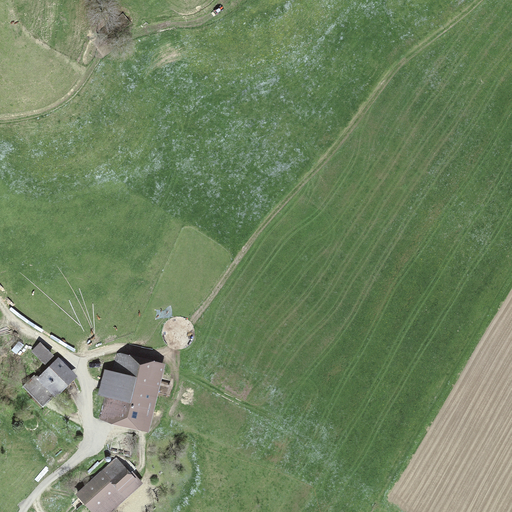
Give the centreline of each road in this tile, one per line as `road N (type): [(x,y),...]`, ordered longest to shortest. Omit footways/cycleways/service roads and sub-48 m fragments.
road 1 (track): [(74,362),(116,348),(163,355),(330,161),(404,61)]
road 2 (track): [(0,120),(62,105),(118,37),(192,23),(219,0)]
road 3 (track): [(0,301),(17,323),(67,355),(84,381),(85,448),(33,496)]
road 4 (track): [(163,355),(330,456)]
